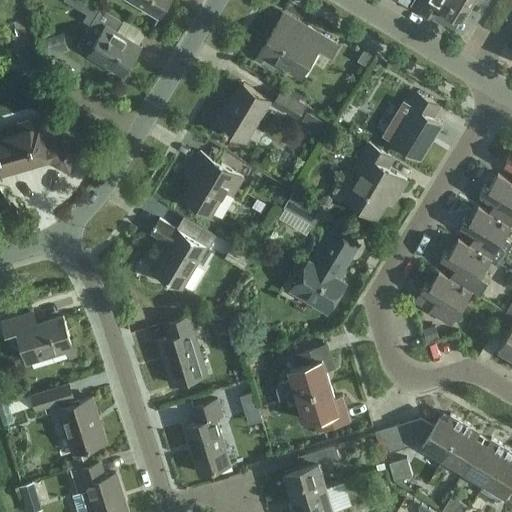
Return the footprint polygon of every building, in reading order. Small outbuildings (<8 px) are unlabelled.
[(87,0),(84,0),(80,8),(87,12),(83,19),(90,23),(85,31),(96,37),(89,49),(88,51),(124,73),(141,45),(116,30),(122,21),(100,7),(87,0)] [(135,0),(159,14),(168,0),(135,0)] [(460,19),(470,0),(412,0),(410,3),(431,15),(437,5),(460,19)] [(276,22),(255,57),(260,60),(264,52),(300,74),(317,46),(330,54),(337,43),(306,24),(299,36),(276,22)] [(59,33),(44,37),(48,53),(64,48),(59,33)] [(144,40),(139,51),(158,59),(162,48),(144,40)] [(231,104),(228,102),(216,121),(245,139),(269,98),(244,83),(231,104)] [(296,115),(304,102),(280,88),(272,101),(296,115)] [(397,109),(382,134),(394,142),(418,156),(440,120),(432,115),(439,104),(414,90),(402,110),(410,114),(409,116),(397,109)] [(316,135),(324,121),(308,111),(299,125),(316,135)] [(2,134),(0,134),(0,169),(34,160),(35,163),(50,158),(69,169),(83,143),(62,132),(58,140),(37,128),(33,129),(30,119),(1,128),(2,134)] [(361,169),(344,196),(373,214),(388,188),(397,193),(406,177),(387,166),(393,156),(367,140),(353,165),(361,169)] [(198,168),(181,195),(210,212),(224,189),(231,193),(242,175),(199,150),(191,164),(198,168)] [(484,182),(478,191),(493,199),(487,210),(510,224),(511,220),(511,181),(496,171),(488,184),(484,182)] [(277,183),(270,195),(280,201),(287,190),(277,183)] [(323,206),(292,188),(282,204),(313,223),(323,206)] [(464,214),(458,223),(473,232),(467,243),(489,257),(499,263),(511,243),(502,237),(510,224),(487,210),(477,204),(468,217),(464,214)] [(169,241),(153,269),(181,286),(198,258),(202,261),(211,246),(177,225),(176,226),(159,216),(151,230),(169,241)] [(312,260),(309,258),(291,287),(326,308),(343,279),(333,273),(346,251),(349,253),(357,240),(333,226),(312,260)] [(444,247),(439,255),(454,264),(448,275),(470,289),(479,295),(488,281),(478,275),(489,257),(467,243),(457,236),(449,249),(444,247)] [(241,251),(233,264),(243,270),(251,257),(241,251)] [(449,322),(470,289),(448,275),(437,269),(429,282),(425,279),(419,288),(435,297),(428,309),(449,322)] [(511,354),(511,297),(497,322),(508,328),(497,346),(511,354)] [(6,333),(18,329),(27,359),(67,347),(70,357),(76,355),(64,315),(37,323),(33,310),(2,319),(6,333)] [(169,334),(158,338),(172,382),(207,371),(193,327),(197,326),(192,313),(164,322),(169,334)] [(432,324),(422,327),(426,339),(436,336),(432,324)] [(275,390),(278,399),(296,393),(329,383),(325,368),(333,365),(325,341),(292,352),(296,365),(288,367),(291,378),(279,382),(276,384),(275,387),(275,390)] [(37,407),(74,395),(70,382),(32,393),(37,407)] [(333,396),(329,383),(296,393),(304,418),(311,416),(315,428),(349,418),(342,394),(333,396)] [(0,392),(0,412),(31,405),(26,386),(0,392)] [(251,390),(239,393),(243,405),(255,401),(251,390)] [(92,395),(59,406),(73,450),(104,440),(96,415),(98,414),(92,395)] [(185,425),(200,471),(230,461),(215,415),(222,413),(217,397),(192,405),(197,421),(185,425)] [(442,455),(463,420),(449,412),(442,423),(436,419),(433,423),(419,415),(409,419),(416,442),(423,440),(421,443),(442,455)] [(416,442),(409,419),(397,423),(404,446),(416,442)] [(463,467),(480,439),(474,436),(478,429),(463,420),(442,455),(463,467)] [(404,446),(397,423),(385,426),(393,449),(404,446)] [(393,449),(385,426),(374,429),(381,453),(393,449)] [(281,427),(268,430),(271,442),(284,438),(281,427)] [(483,480),(504,445),(490,437),(486,443),(480,439),(463,467),(483,480)] [(337,454),(334,442),(303,452),(307,463),(284,471),(292,495),(326,484),(318,460),(337,454)] [(511,449),(504,445),(483,480),(504,492),(511,479),(511,449)] [(392,470),(410,465),(407,457),(390,462),(392,470)] [(99,460),(71,469),(78,491),(73,493),(78,510),(87,508),(88,511),(125,511),(122,499),(120,499),(118,491),(121,490),(115,471),(104,475),(99,460)] [(395,479),(412,474),(410,465),(392,470),(395,479)] [(220,484),(229,485),(231,473),(245,475),(246,470),(222,467),(220,484)] [(33,480),(20,484),(24,498),(37,494),(33,480)] [(326,511),(334,509),(326,484),(292,495),(297,511),(326,511)] [(446,511),(451,511),(459,499),(451,494),(442,509),(446,511)] [(461,511),(467,503),(459,499),(451,511),(461,511)]
